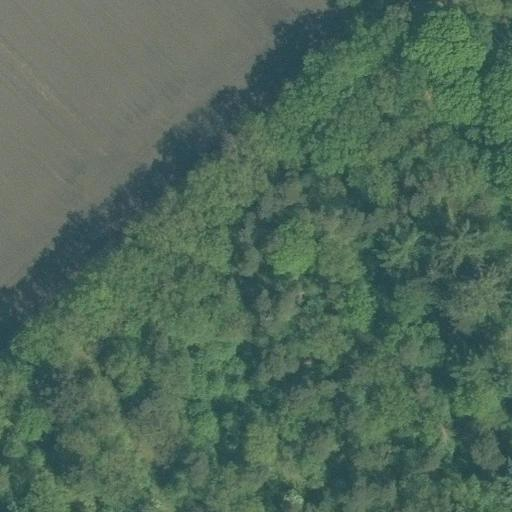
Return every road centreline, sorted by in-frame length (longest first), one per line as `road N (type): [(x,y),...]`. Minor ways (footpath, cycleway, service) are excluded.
road 1 (track): [(0,426),(456,0)]
road 2 (track): [(161,511),(84,347)]
